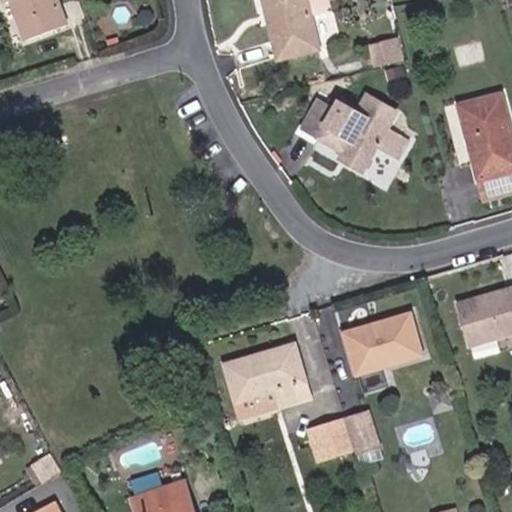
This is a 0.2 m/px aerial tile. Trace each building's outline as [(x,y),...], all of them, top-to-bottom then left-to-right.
[(6,0),(8,3),(16,0),(30,39),(66,26),(57,0),(6,0)] [(302,0),(260,0),(278,63),(317,53),(308,19),(302,0)] [(322,0),(302,0),(308,19),(320,15),(325,7),(322,0)] [(397,45),(401,64),(408,63),(403,44),(397,45)] [(383,69),(401,64),(397,45),(377,49),(383,69)] [(365,120),(348,108),(343,115),(338,124),(327,116),(311,142),(345,164),(339,175),(361,188),(381,158),(400,170),(413,151),(393,138),(404,122),(376,104),(365,120)] [(478,187),(511,178),(511,148),(502,104),(458,114),(478,187)] [(343,115),(332,109),(327,116),(338,124),(343,115)] [(511,178),(478,187),(485,211),(511,203),(511,178)] [(511,301),(457,317),(468,355),(511,342),(511,301)] [(413,324),(349,343),(361,382),(426,362),(413,324)] [(184,375),(207,368),(201,353),(179,359),(184,375)] [(296,354),(229,375),(247,431),(314,411),(296,354)] [(381,461),(368,421),(348,427),(359,460),(361,467),(381,461)] [(324,471),(359,460),(348,427),(314,438),(324,471)] [(40,484),(60,474),(53,460),(34,469),(40,484)] [(200,511),(191,482),(139,498),(143,511),(200,511)]
